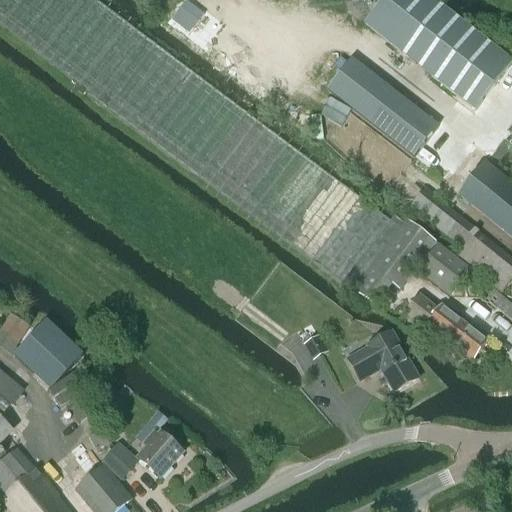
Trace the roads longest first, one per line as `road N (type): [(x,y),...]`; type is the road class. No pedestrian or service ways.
road 1 (unclassified): [(489,459),(451,437),(394,436),(234,511)]
road 2 (unclassified): [(376,511),(489,459)]
